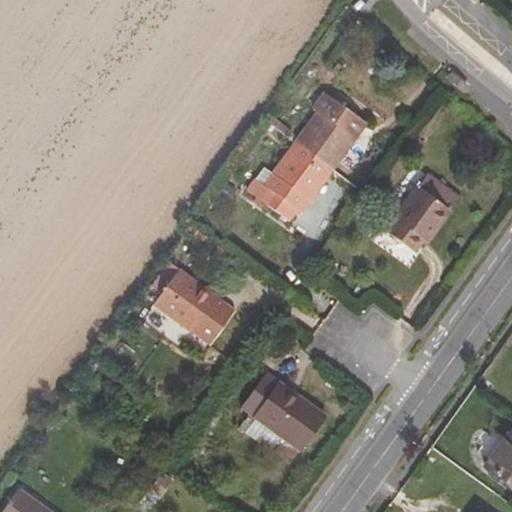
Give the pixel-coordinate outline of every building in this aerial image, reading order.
[(295,186),(352,112),(310,80),(298,95),(305,101),(250,175),(260,187),(253,195),(274,209),(283,200),(288,200),(298,190),(295,186)] [(425,192),(435,178),(416,164),(372,218),(400,240),(409,230),(412,232),(437,202),(425,192)] [(448,188),(435,178),(425,192),(437,202),(448,188)] [(383,228),(375,239),(409,265),(417,254),(383,228)] [(214,345),(239,310),(165,261),(139,294),(214,345)] [(287,439),(311,406),(255,362),(237,385),(230,379),(220,391),(287,439)] [(511,424),(508,429),(504,426),(489,442),(490,445),(481,455),(511,479),(511,424)] [(39,511),(27,502),(19,511),(39,511)] [(247,511),(267,511),(256,503),(247,511)]
